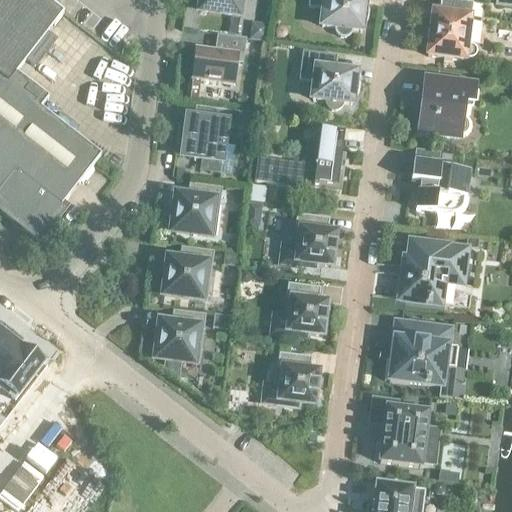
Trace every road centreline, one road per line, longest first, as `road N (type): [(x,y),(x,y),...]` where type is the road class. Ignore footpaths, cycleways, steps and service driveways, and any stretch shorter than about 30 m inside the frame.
road 1 (residential): [(328,511),(393,0)]
road 2 (residential): [(33,306),(134,182),(153,0)]
road 3 (residential): [(89,343),(298,511)]
road 4 (residential): [(89,343),(0,458)]
